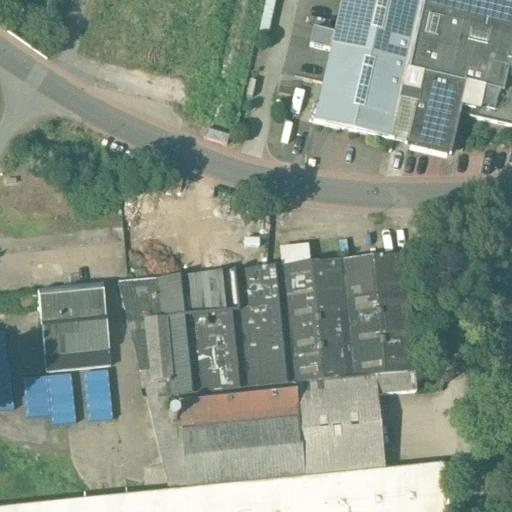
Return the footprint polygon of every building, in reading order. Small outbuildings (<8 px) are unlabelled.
[(110,0),(106,19),(145,29),(144,35),(183,45),(186,33),(189,34),(193,15),(202,18),(206,1),(200,0),(110,0)] [(340,0),(313,123),(392,141),(401,102),(400,102),(423,0),(340,0)] [(511,0),(423,0),(400,102),(401,102),(417,106),(408,145),(447,154),(456,115),(511,127),(511,64),(510,64),(511,51),(511,0)] [(194,65),(164,57),(160,74),(190,82),(194,65)] [(403,253),(162,284),(164,300),(168,324),(130,328),(143,377),(153,375),(156,390),(173,389),(174,406),(179,406),(188,495),(302,484),(295,403),(359,397),(357,378),(414,373),(403,253)] [(162,284),(133,288),(134,296),(135,304),(164,300),(162,284)] [(133,288),(122,290),(123,298),(134,296),(133,288)] [(110,292),(44,297),(48,360),(65,359),(79,358),(90,358),(114,356),(110,292)] [(114,356),(90,358),(91,373),(115,371),(114,356)] [(90,358),(79,358),(80,374),(91,373),(90,358)] [(65,359),(48,360),(49,377),(66,376),(65,359)] [(359,397),(295,403),(302,484),(188,495),(0,511),(448,511),(444,470),(385,475),(378,398),(416,394),(414,373),(357,378),(359,397)] [(66,376),(49,377),(53,431),(69,430),(66,376)]
